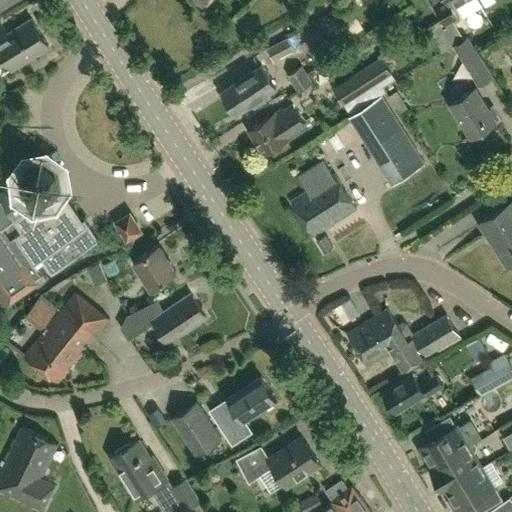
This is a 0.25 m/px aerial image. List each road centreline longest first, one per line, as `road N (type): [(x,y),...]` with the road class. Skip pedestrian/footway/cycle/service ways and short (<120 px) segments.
road 1 (tertiary): [(291,316),(85,0)]
road 2 (residential): [(0,388),(48,404),(110,395),(173,375),(291,316)]
road 3 (residential): [(511,324),(451,282),(407,268),(358,278),(291,316)]
road 4 (tertiary): [(291,316),(418,511)]
